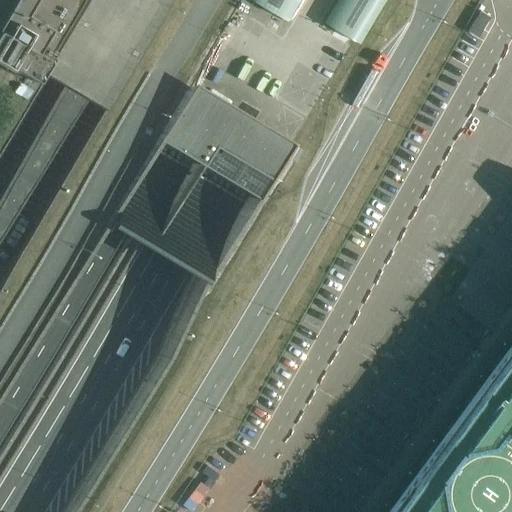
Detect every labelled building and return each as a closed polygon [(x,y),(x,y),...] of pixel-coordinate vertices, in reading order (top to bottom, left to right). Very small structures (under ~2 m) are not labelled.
[(51,59),(86,0),(19,0),(5,24),(1,31),(3,32),(0,36),(0,62),(29,79),(35,83),(49,58),(51,59)] [(173,0),(92,0),(47,74),(46,75),(49,76),(107,111),(108,111),(109,112),(173,0)] [(252,0),(250,3),(270,14),(284,22),(289,25),(295,16),(303,0),(252,0)] [(0,296),(84,151),(107,111),(49,76),(14,134),(0,157),(0,296)] [(194,87),(162,140),(193,158),(139,248),(145,251),(151,255),(205,166),(259,198),(291,145),(194,87)] [(162,142),(111,228),(205,284),(256,199),(162,142)] [(511,511),(511,352),(399,511),(511,511)]
